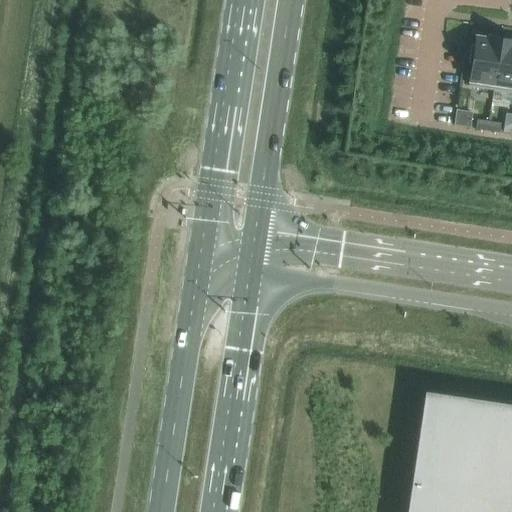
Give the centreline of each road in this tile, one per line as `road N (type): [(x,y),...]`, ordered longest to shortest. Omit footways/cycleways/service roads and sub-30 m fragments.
road 1 (tertiary): [(249,275),(511,315)]
road 2 (primary): [(201,249),(161,511)]
road 3 (tertiary): [(511,279),(253,241)]
road 4 (primary): [(238,0),(201,249)]
road 5 (primary): [(253,241),(290,0)]
road 6 (primary): [(214,511),(249,275)]
